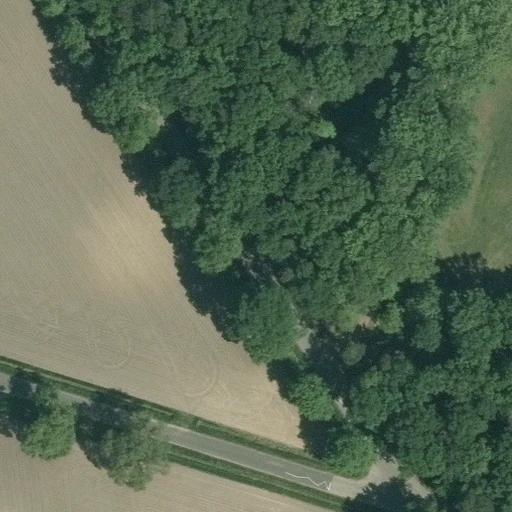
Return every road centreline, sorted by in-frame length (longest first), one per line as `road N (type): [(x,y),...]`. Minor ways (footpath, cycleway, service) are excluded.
road 1 (unclassified): [(423,511),(81,0)]
road 2 (unclassified): [(408,511),(0,388)]
